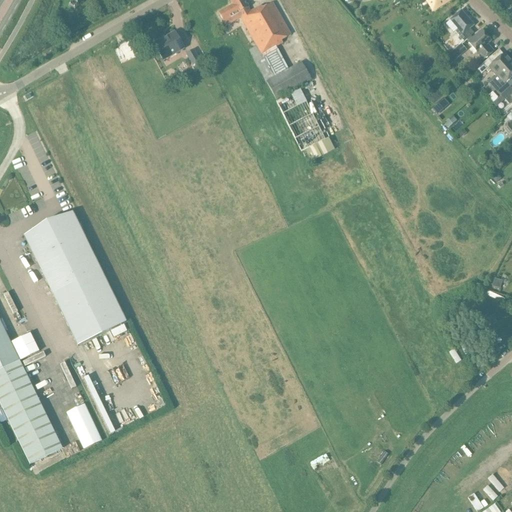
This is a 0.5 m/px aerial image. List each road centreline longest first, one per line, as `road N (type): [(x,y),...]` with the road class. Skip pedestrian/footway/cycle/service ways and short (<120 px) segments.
road 1 (unclassified): [(0,94),(164,0)]
road 2 (unclassified): [(383,511),(410,455),(479,383)]
